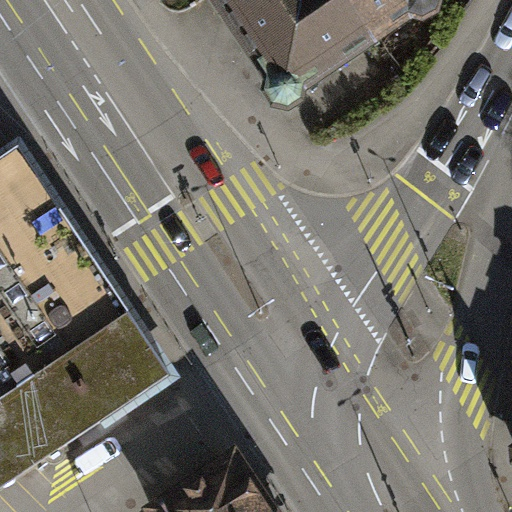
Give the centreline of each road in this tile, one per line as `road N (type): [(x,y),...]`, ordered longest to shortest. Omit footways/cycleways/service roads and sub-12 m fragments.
road 1 (primary): [(56,0),(336,442)]
road 2 (secondary): [(336,442),(425,293),(511,112)]
